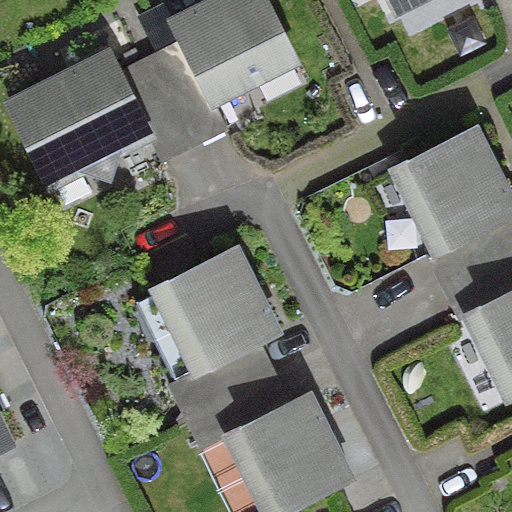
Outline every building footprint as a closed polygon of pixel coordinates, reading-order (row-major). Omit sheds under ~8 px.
[(150,54),(194,144),(221,130),(207,103),(289,62),(258,0),(210,0),(166,22),(176,41),(150,54)] [(384,0),(390,11),(412,0),(384,0)] [(103,54),(4,103),(45,186),(75,171),(105,181),(115,151),(144,136),(157,162),(183,149),(139,59),(113,73),(103,54)] [(430,252),(421,256),(435,283),(511,244),(511,213),(470,130),(389,170),(430,252)] [(272,332),(231,249),(149,290),(190,372),(163,385),(177,412),(266,367),(253,341),(272,332)] [(511,393),(511,257),(440,294),(453,320),(462,316),(503,398),(511,393)] [(275,511),(344,478),(345,477),(303,395),(284,404),(271,378),(182,423),(195,449),(222,436),(260,511),(275,511)]
